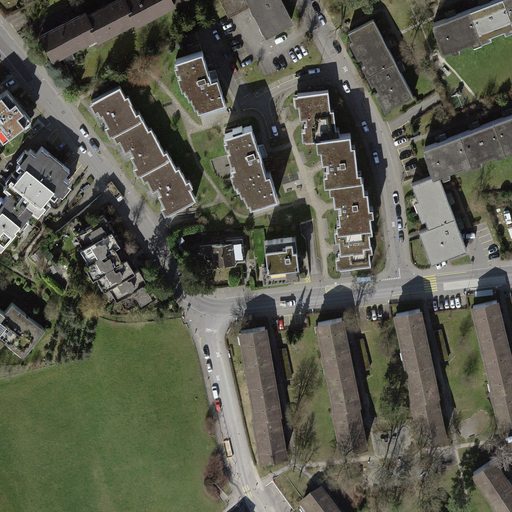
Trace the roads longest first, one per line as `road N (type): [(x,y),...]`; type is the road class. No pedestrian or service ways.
road 1 (tertiary): [(0,39),(193,297),(212,307)]
road 2 (residential): [(400,287),(379,150),(305,0)]
road 3 (residential): [(212,307),(211,340),(257,511)]
road 4 (tertiary): [(400,287),(212,307)]
